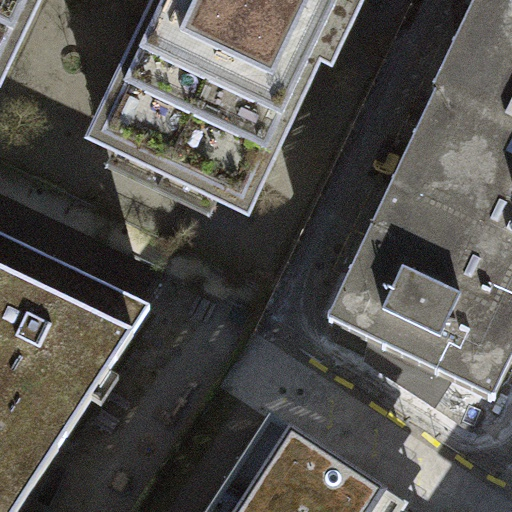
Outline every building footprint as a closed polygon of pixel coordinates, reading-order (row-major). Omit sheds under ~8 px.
[(0,0),(0,70),(33,0),(170,0),(105,139),(243,204),(315,52),(327,58),(354,0),(0,0)] [(438,94),(511,129),(511,0),(480,0),(435,93),(438,94)] [(511,129),(438,94),(329,324),(369,343),(455,384),(494,403),(511,365),(511,129)] [(0,511),(18,511),(151,311),(96,285),(0,239),(0,511)] [(455,384),(369,343),(379,384),(430,409),(455,384)] [(408,511),(409,511),(270,421),(210,511),(408,511)]
